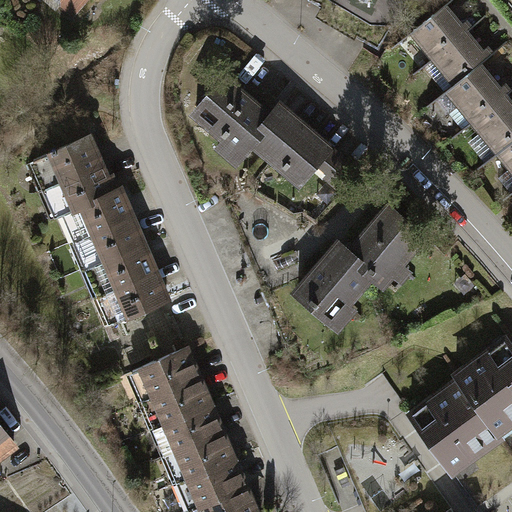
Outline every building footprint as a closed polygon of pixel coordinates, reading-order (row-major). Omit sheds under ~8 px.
[(86,0),(62,0),(62,3),(75,13),(86,0)] [(466,31),(444,5),(412,32),(433,58),(466,31)] [(466,31),(433,58),(455,84),(480,63),(488,57),(466,31)] [(480,63),(455,84),(447,90),(459,105),(450,113),(463,129),(472,121),(506,94),(480,63)] [(271,118),(225,79),(196,112),(242,151),(252,140),(299,180),(328,147),(280,106),(271,118)] [(511,101),(506,94),(472,121),(498,152),(511,140),(511,101)] [(34,159),(46,187),(100,165),(88,136),(34,159)] [(511,140),(498,152),(511,169),(511,140)] [(354,169),(341,158),(327,175),(340,186),(354,169)] [(65,211),(112,192),(100,165),(46,187),(58,214),(65,211)] [(65,211),(77,239),(130,216),(119,189),(112,192),(65,211)] [(338,244),(298,291),(332,320),(372,273),(383,282),(389,275),(422,236),(389,208),(349,253),(338,244)] [(77,239),(89,266),(142,243),(130,216),(77,239)] [(89,266),(100,293),(154,271),(142,243),(89,266)] [(100,293),(112,322),(166,299),(154,271),(100,293)] [(436,407),(416,421),(451,470),(503,434),(500,431),(511,423),(511,422),(511,421),(511,420),(511,345),(493,359),(488,351),(456,374),(460,379),(430,400),(436,407)] [(133,370),(145,398),(199,375),(187,347),(133,370)] [(145,398),(157,425),(210,403),(199,375),(145,398)] [(157,425),(169,453),(222,430),(210,403),(157,425)] [(0,452),(14,442),(0,423),(0,452)] [(169,453),(180,480),(234,457),(222,430),(169,453)] [(192,508),(198,505),(246,484),(234,457),(180,480),(192,508)] [(200,511),(257,511),(246,484),(198,505),(200,511)]
